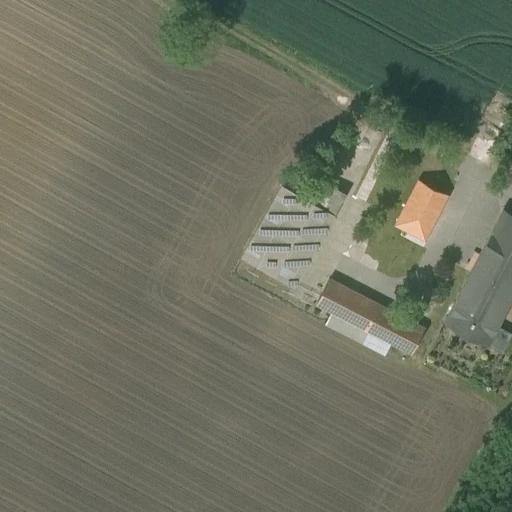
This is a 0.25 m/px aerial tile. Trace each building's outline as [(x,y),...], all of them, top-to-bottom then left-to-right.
[(453,179),(409,156),(367,239),(410,262),(453,179)] [(339,207),(349,190),(322,175),(312,193),(339,207)] [(332,213),(282,185),(243,256),(293,283),(332,213)] [(511,297),(511,214),(488,201),(465,246),(481,254),(481,255),(480,254),(474,266),(459,258),(454,267),(467,273),(468,273),(471,272),(445,321),(488,343),(511,297)] [(425,327),(329,278),(316,303),(332,311),(325,323),(358,339),(353,349),(380,363),(391,341),(412,352),(425,327)]
